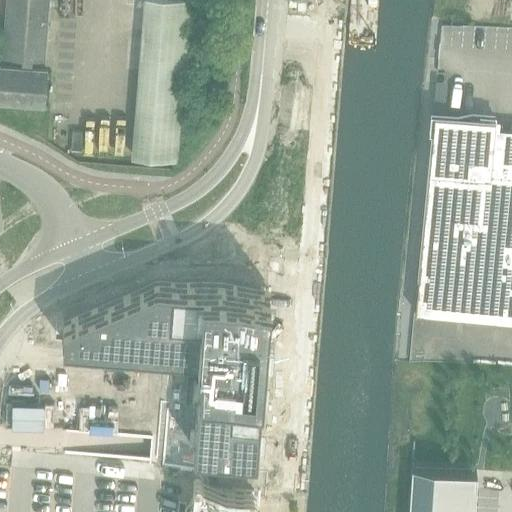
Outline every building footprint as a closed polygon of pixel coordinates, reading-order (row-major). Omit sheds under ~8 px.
[(31,68),(32,59),(44,60),(48,0),(6,0),(2,57),(23,58),(22,67),(0,65),(0,102),(44,106),(47,69),(31,68)] [(135,0),(126,148),(170,151),(179,0),(135,0)] [(433,111),(414,312),(511,321),(511,142),(508,142),(509,126),(494,125),(495,117),(433,111)] [(156,280),(63,320),(62,341),(200,353),(193,446),(255,451),(268,289),(156,280)] [(74,388),(65,388),(65,396),(74,396),(74,388)] [(411,466),(408,511),(473,511),(476,470),(411,466)] [(198,493),(196,511),(252,511),(254,497),(254,496),(254,495),(253,494),(253,493),(252,493),(251,491),(250,491),(249,490),(247,490),(206,486),(205,486),(203,487),(202,487),(201,487),(201,488),(200,489),(199,490),(198,491),(198,493)]
